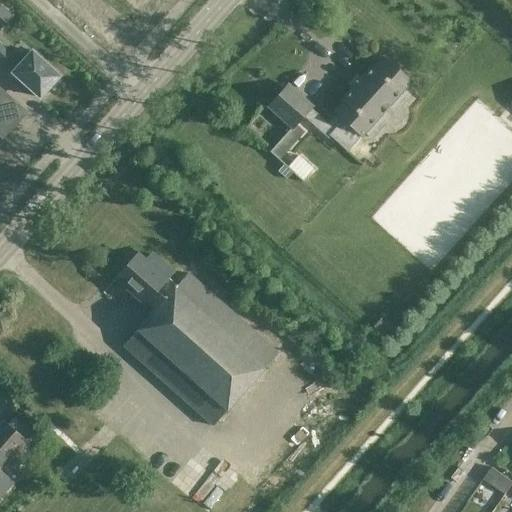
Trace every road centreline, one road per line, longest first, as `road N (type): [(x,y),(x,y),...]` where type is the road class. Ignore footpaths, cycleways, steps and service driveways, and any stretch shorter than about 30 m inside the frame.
road 1 (tertiary): [(0,255),(225,0)]
road 2 (track): [(34,0),(142,92)]
